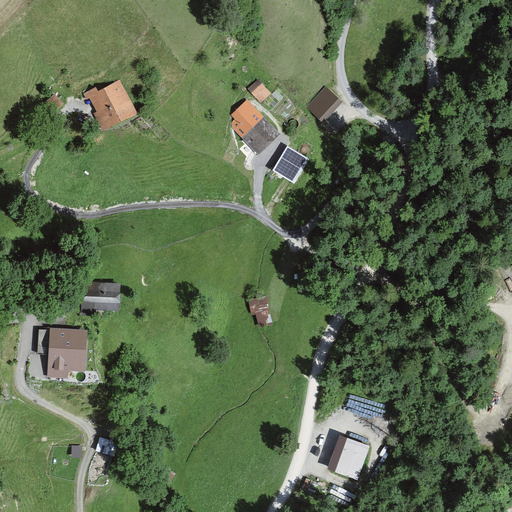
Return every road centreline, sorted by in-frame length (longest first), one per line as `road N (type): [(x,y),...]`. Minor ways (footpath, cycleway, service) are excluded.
road 1 (unclassified): [(273,511),(303,443),(325,345),(391,230),(413,132)]
road 2 (track): [(294,238),(423,300),(486,305)]
road 3 (unclassified): [(351,0),(339,58),(345,88),(375,119),(413,132)]
